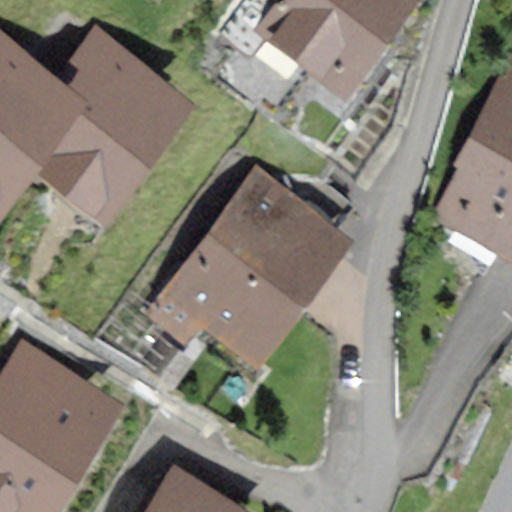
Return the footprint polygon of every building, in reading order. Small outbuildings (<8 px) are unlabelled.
[(418,0),(293,0),(266,38),(348,97),(418,0)] [(0,177),(29,136),(73,74),(0,21),(0,177)] [(73,74),(29,136),(114,196),(191,86),(106,27),(73,74)] [(511,77),(443,221),(511,254),(511,77)] [(325,149),(355,173),(396,122),(366,98),(325,149)] [(183,348),(198,328),(258,372),(349,250),(258,183),(152,325),(183,348)] [(52,511),(124,390),(20,329),(0,363),(0,511),(52,511)] [(231,511),(178,479),(157,511),(231,511)]
